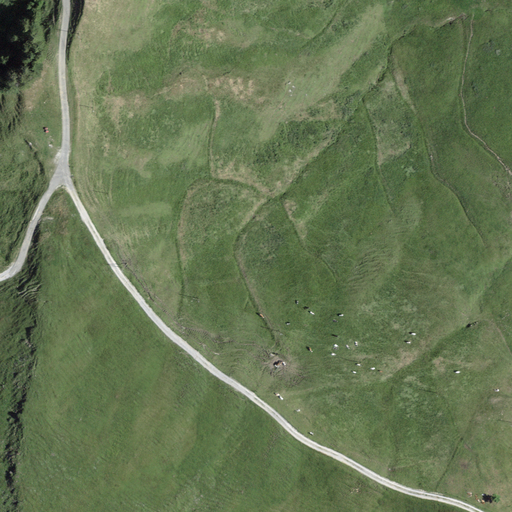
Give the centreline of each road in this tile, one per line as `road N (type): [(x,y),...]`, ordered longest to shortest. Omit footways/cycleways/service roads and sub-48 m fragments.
road 1 (track): [(477,511),(402,488),(313,445),(216,372),(115,268),(63,166)]
road 2 (track): [(63,166),(66,0)]
road 3 (track): [(0,278),(27,245),(63,166)]
